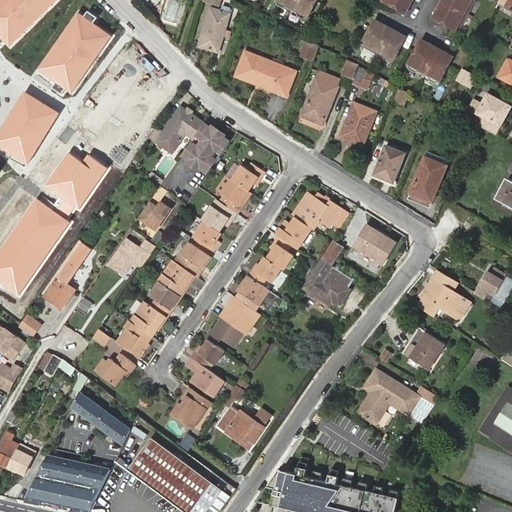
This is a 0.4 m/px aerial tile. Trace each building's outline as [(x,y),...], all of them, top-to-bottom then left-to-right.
[(56,0),(0,0),(0,36),(10,47),(56,0)] [(271,0),(271,1),(272,1),(271,3),(279,7),(281,6),(288,10),(292,0),(271,0)] [(292,0),(288,10),(292,12),(293,15),(301,19),(302,17),(304,17),(312,0),(311,0),(292,0)] [(409,0),(379,0),(395,8),(400,0),(407,4),(409,0)] [(400,0),(395,8),(403,12),(407,4),(400,0)] [(441,0),(441,1),(466,15),(473,0),(441,0)] [(456,32),(466,15),(441,1),(435,11),(441,15),(437,21),(443,24),(456,32)] [(228,13),(211,9),(199,45),(217,51),(228,13)] [(114,36),(78,11),(38,69),(74,93),(114,36)] [(431,18),(437,21),(441,15),(435,11),(431,18)] [(374,31),(377,24),(370,21),(367,28),(374,31)] [(375,54),(387,29),(377,24),(374,31),(367,28),(366,30),(358,46),(375,54)] [(395,33),(387,29),(375,54),(391,62),(400,44),(392,40),(395,33)] [(404,37),(395,33),(392,40),(400,44),(404,37)] [(11,49),(21,60),(31,50),(20,39),(11,49)] [(320,44),(309,39),(303,53),(314,58),(320,44)] [(420,53),(424,44),(416,40),(412,49),(420,53)] [(420,74),(432,48),(424,44),(420,53),(412,49),(410,52),(404,66),(405,69),(412,72),(413,71),(420,74)] [(441,52),(432,48),(420,74),(425,76),(426,79),(434,83),(435,81),(436,82),(444,65),(437,61),(441,52)] [(449,56),(441,52),(437,61),(444,65),(449,56)] [(270,68),(272,63),(244,53),(235,77),(254,85),(256,80),(275,88),(273,92),(285,97),(295,72),(282,67),(281,72),(270,68)] [(511,61),(509,60),(499,77),(511,83),(511,61)] [(348,61),(342,74),(353,79),(358,66),(348,61)] [(282,67),(272,63),(270,68),(281,72),(282,67)] [(358,67),(353,81),(367,87),(373,73),(358,67)] [(475,77),(461,69),(455,81),(469,88),(475,77)] [(319,71),(301,115),(323,124),(340,80),(319,71)] [(256,80),(254,85),(273,92),(275,88),(256,80)] [(408,92),(395,86),(389,101),(403,107),(408,92)] [(61,112),(26,90),(0,132),(0,146),(29,164),(61,112)] [(487,94),(477,113),(500,125),(510,107),(487,94)] [(353,103),(340,137),(350,141),(352,139),(363,143),(376,112),(353,103)] [(192,140),(203,123),(196,118),(191,114),(186,111),(181,107),(164,131),(156,142),(178,159),(181,156),(192,140)] [(206,173),(228,141),(203,123),(192,140),(181,156),(187,160),(189,158),(201,166),(199,168),(206,173)] [(462,135),(438,125),(431,141),(456,150),(462,135)] [(149,138),(156,142),(164,131),(157,126),(149,138)] [(386,146),(374,176),(393,183),(405,154),(386,146)] [(86,161),(71,151),(46,185),(66,199),(58,211),(37,195),(0,246),(0,285),(19,299),(73,223),(67,219),(77,206),(80,209),(109,169),(91,155),(86,161)] [(427,152),(407,199),(429,208),(448,161),(427,152)] [(232,176),(248,187),(253,180),(257,173),(260,176),(265,168),(248,157),(244,164),(241,162),(232,176)] [(189,158),(187,160),(185,163),(197,171),(199,168),(201,166),(189,158)] [(222,189),(232,176),(226,172),(217,185),(222,189)] [(242,196),(248,187),(232,176),(222,189),(225,191),(220,198),(237,210),(242,203),(239,201),(242,196)] [(511,180),(507,178),(497,199),(511,207),(511,180)] [(310,192),(295,214),(296,215),(313,226),(318,219),(320,216),(324,219),(331,223),(343,207),(327,196),(326,197),(320,193),(316,197),(310,192)] [(233,216),(237,210),(220,198),(218,196),(203,217),(206,218),(220,228),(230,214),(233,216)] [(148,202),(138,217),(156,229),(171,209),(160,202),(156,207),(148,202)] [(102,212),(97,219),(103,223),(108,216),(102,212)] [(285,227),(280,234),(295,244),(299,237),(304,240),(313,226),(296,215),(291,223),(287,228),(285,227)] [(191,238),(211,252),(215,245),(213,243),(223,230),(220,228),(206,218),(191,238)] [(373,234),(376,230),(368,224),(353,247),(383,267),(398,244),(387,237),(384,241),(373,234)] [(387,237),(376,230),(373,234),(384,241),(387,237)] [(295,244),(280,234),(276,240),(278,241),(275,246),(268,256),(283,266),(285,267),(294,253),(290,250),(295,244)] [(126,237),(118,249),(107,264),(121,273),(131,259),(141,266),(142,266),(156,245),(148,239),(142,248),(126,237)] [(195,272),(196,273),(211,252),(191,238),(181,251),(180,250),(174,257),(195,272)] [(332,241),(320,260),(330,266),(342,247),(332,241)] [(83,242),(45,296),(62,308),(75,290),(67,284),(92,249),(83,242)] [(283,266),(268,256),(262,263),(257,270),(254,268),(250,274),(263,283),(267,277),(272,280),(283,266)] [(161,279),(181,293),(195,272),(174,257),(173,257),(159,277),(161,279)] [(320,260),(301,287),(310,293),(309,296),(312,298),(316,297),(329,305),(331,301),(340,306),(350,290),(347,288),(352,280),(330,266),(320,260)] [(257,270),(262,263),(259,261),(254,268),(257,270)] [(490,300),(507,272),(494,264),(492,269),(490,267),(475,292),(490,300)] [(419,307),(438,319),(443,311),(447,313),(457,309),(464,298),(453,291),(459,282),(440,271),(434,280),(436,281),(433,285),(436,287),(432,293),(427,290),(422,297),(424,299),(419,307)] [(490,300),(501,307),(511,287),(511,274),(507,272),(490,300)] [(263,283),(250,274),(243,284),(244,286),(243,289),(238,296),(257,309),(271,289),(263,283)] [(166,313),(168,314),(172,308),(171,307),(181,293),(161,279),(150,293),(157,297),(153,304),(166,313)] [(430,285),(427,290),(432,293),(436,287),(433,285),(436,281),(434,280),(432,279),(429,284),(430,285)] [(257,309),(238,296),(235,294),(235,295),(221,315),(222,316),(244,331),(247,333),(261,312),(257,309)] [(263,306),(267,310),(278,298),(274,294),(263,306)] [(457,309),(447,313),(455,318),(465,315),(472,302),(464,298),(457,309)] [(130,319),(152,334),(166,313),(153,304),(145,299),(130,319)] [(82,300),(76,307),(82,311),(87,304),(82,300)] [(244,331),(222,316),(214,327),(225,335),(223,336),(235,344),(244,331)] [(28,317),(21,327),(33,337),(41,326),(28,317)] [(118,340),(140,355),(149,343),(147,341),(152,334),(130,319),(129,318),(124,325),(127,328),(118,340)] [(0,349),(16,361),(28,345),(0,324),(0,349)] [(99,327),(93,335),(105,343),(111,335),(99,327)] [(213,327),(207,335),(209,337),(218,343),(223,336),(225,335),(214,327),(213,327)] [(441,342),(431,336),(419,328),(403,353),(428,369),(444,345),(441,342)] [(435,328),(431,336),(441,342),(446,334),(435,328)] [(196,350),(193,356),(206,365),(210,358),(216,363),(226,349),(218,343),(209,337),(203,346),(199,351),(196,350)] [(511,366),(511,349),(508,347),(501,359),(511,366)] [(379,359),(387,364),(394,353),(386,348),(379,359)] [(108,361),(100,372),(117,384),(125,373),(127,370),(130,371),(136,362),(121,352),(115,360),(111,357),(108,361)] [(57,370),(62,360),(54,354),(44,370),(53,377),(57,370)] [(206,365),(193,356),(188,363),(201,373),(195,381),(215,394),(226,379),(206,365)] [(95,368),(100,372),(108,361),(103,357),(95,368)] [(75,368),(62,360),(57,370),(71,376),(75,368)] [(17,374),(10,370),(1,365),(0,366),(0,385),(8,390),(17,374)] [(376,369),(365,387),(374,393),(371,397),(368,396),(359,412),(377,423),(390,403),(408,414),(419,397),(376,369)] [(78,392),(86,377),(80,373),(73,390),(78,392)] [(241,380),(225,404),(228,407),(235,397),(240,400),(246,391),(244,389),(247,384),(241,380)] [(195,426),(213,400),(191,386),(174,413),(195,426)] [(511,390),(506,386),(479,429),(511,449),(511,390)] [(439,398),(422,387),(417,395),(434,406),(439,398)] [(81,389),(71,409),(123,446),(132,427),(81,389)] [(27,396),(21,392),(17,400),(23,403),(27,396)] [(219,425),(250,447),(264,427),(263,426),(271,416),(261,410),(254,420),(242,412),(240,414),(232,408),(219,425)] [(11,410),(5,421),(11,424),(16,413),(11,410)] [(137,427),(131,435),(142,443),(148,435),(137,427)] [(0,444),(0,465),(7,469),(7,467),(17,449),(19,444),(11,439),(13,436),(6,432),(0,444)] [(183,511),(206,511),(214,501),(222,490),(151,438),(128,470),(183,511)] [(17,449),(7,467),(16,472),(17,470),(24,474),(35,451),(28,448),(25,453),(17,449)] [(50,452),(24,502),(64,511),(91,511),(113,465),(50,452)] [(336,484),(287,473),(284,486),(278,485),(277,490),(273,489),(269,505),(298,511),(394,511),(397,498),(349,487),(348,490),(335,486),(336,484)] [(218,511),(222,507),(214,501),(206,511),(218,511)]
